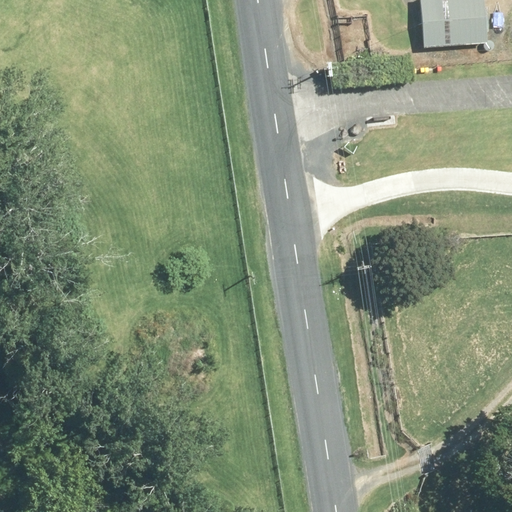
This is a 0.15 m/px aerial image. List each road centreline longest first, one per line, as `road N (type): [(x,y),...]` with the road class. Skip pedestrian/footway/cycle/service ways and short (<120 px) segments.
road 1 (unclassified): [(271,112),(333,511)]
road 2 (unclassified): [(271,112),(511,91)]
road 3 (track): [(290,224),(402,184),(511,195)]
road 4 (track): [(331,496),(407,478),(511,391)]
